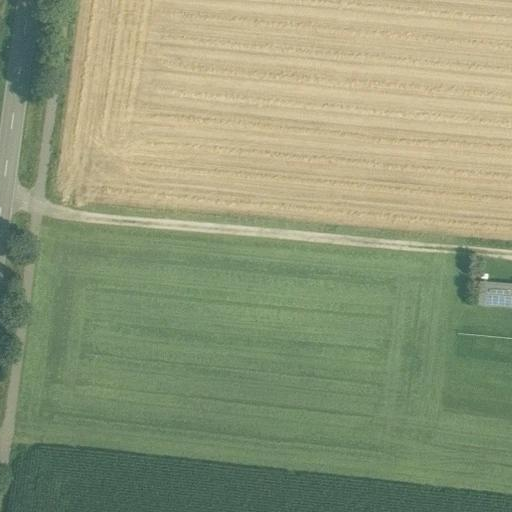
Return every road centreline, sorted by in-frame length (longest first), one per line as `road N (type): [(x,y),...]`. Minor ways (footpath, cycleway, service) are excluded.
road 1 (track): [(2,193),(103,224),(511,259)]
road 2 (tertiary): [(29,0),(0,213)]
